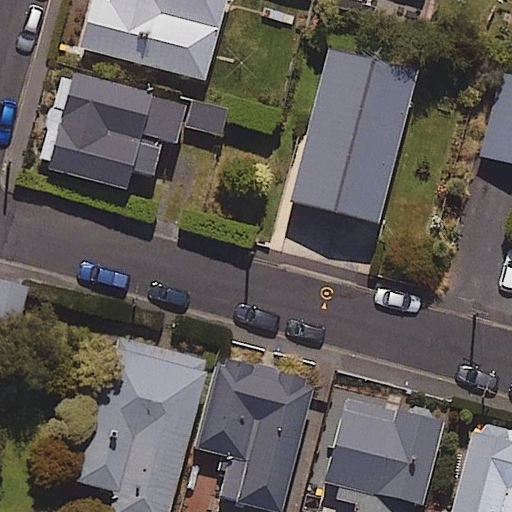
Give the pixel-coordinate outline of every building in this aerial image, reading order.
[(223,0),(90,0),(79,47),(205,78),(223,0)] [(418,71),(329,46),(286,197),(374,223),(418,71)] [(511,73),(505,71),(480,153),(511,162),(511,73)] [(162,141),(176,145),(181,125),(219,135),(225,113),(72,72),(47,167),(125,188),(130,171),(152,176),(162,141)] [(28,288),(0,278),(0,324),(15,330),(28,288)] [(168,511),(202,358),(111,338),(79,482),(115,490),(110,511),(168,511)] [(311,380),(216,359),(196,448),(228,455),(218,496),(282,511),(311,380)] [(418,511),(442,416),(345,392),(323,484),(341,488),(336,507),(357,511),(418,511)] [(511,511),(511,430),(477,420),(450,511),(511,511)]
